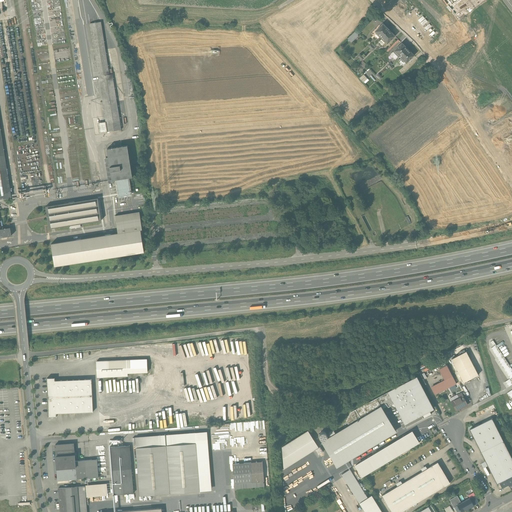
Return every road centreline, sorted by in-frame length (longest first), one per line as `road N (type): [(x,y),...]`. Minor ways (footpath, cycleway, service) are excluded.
road 1 (motorway): [(0,330),(339,296),(511,265)]
road 2 (motorway): [(511,251),(337,281),(0,313)]
road 3 (unclassified): [(62,279),(299,259),(511,224)]
road 4 (residential): [(511,182),(431,60),(380,8)]
road 5 (unclassified): [(19,303),(44,511)]
road 6 (track): [(293,0),(246,25),(154,21)]
